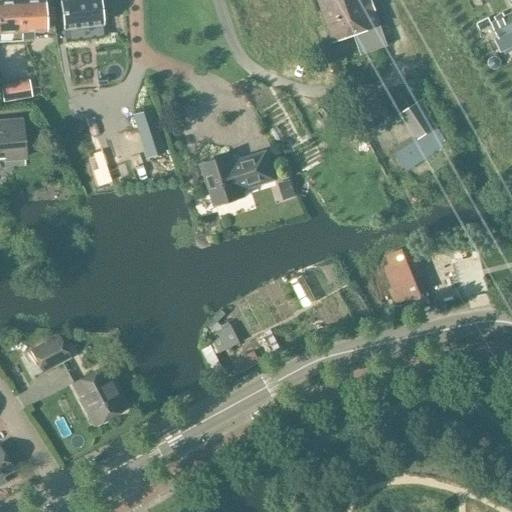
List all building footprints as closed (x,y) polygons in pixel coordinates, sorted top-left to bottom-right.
[(19,0),(0,0),(0,31),(10,31),(10,35),(21,34),(20,30),(20,17),(19,0)] [(43,0),(19,0),(20,17),(20,30),(44,29),(44,16),(53,16),(53,3),(43,3),(43,0)] [(58,0),(62,28),(102,23),(99,0),(58,0)] [(318,0),(326,21),(332,41),(353,33),(362,30),(370,52),(370,53),(388,46),(383,33),(380,24),(371,0),(318,0)] [(511,14),(492,24),(499,39),(511,32),(511,14)] [(465,28),(462,29),(465,36),(475,32),(472,25),(465,28)] [(511,32),(499,39),(497,40),(500,48),(502,51),(511,46),(511,32)] [(29,80),(0,85),(0,86),(3,103),(32,98),(29,80)] [(421,101),(399,115),(415,140),(433,128),(436,126),(437,125),(421,101)] [(0,158),(23,156),(24,156),(21,120),(0,122),(0,158)] [(155,123),(135,129),(145,159),(165,152),(155,123)] [(433,128),(415,140),(394,153),(406,171),(447,143),(436,126),(433,128)] [(242,162),(234,165),(231,155),(202,163),(215,205),(222,203),(226,204),(235,201),(236,198),(244,196),(241,189),(274,179),(265,152),(241,160),(242,162)] [(290,176),(277,180),(282,196),(295,192),(290,176)] [(392,289),(390,291),(391,295),(395,303),(428,290),(410,247),(386,257),(390,265),(384,268),(392,289)] [(239,343),(231,326),(210,336),(218,353),(239,343)] [(270,330),(264,333),(273,351),(279,348),(270,330)] [(32,351),(42,371),(69,357),(58,337),(32,351)] [(254,351),(232,362),(238,373),(259,362),(254,351)] [(72,384),(94,425),(125,409),(103,367),(72,384)] [(251,414),(253,419),(262,414),(259,409),(251,414)] [(0,485),(5,483),(0,476),(12,469),(0,450),(0,485)]
